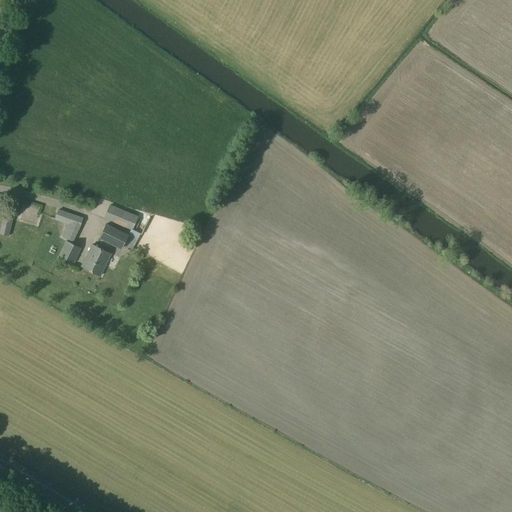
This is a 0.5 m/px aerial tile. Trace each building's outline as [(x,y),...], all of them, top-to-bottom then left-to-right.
[(8,197),(0,229),(10,232),(18,199),(8,197)] [(140,234),(139,236),(142,238),(149,221),(109,205),(104,218),(131,230),(132,229),(140,234)] [(60,239),(65,241),(66,242),(72,244),(80,226),(82,218),(58,209),(55,219),(68,223),(60,239)] [(121,249),(123,245),(128,235),(106,223),(98,238),(121,249)] [(128,235),(123,245),(132,249),(139,236),(140,234),(132,229),(131,230),(128,235)] [(66,242),(65,241),(58,255),(73,263),(81,248),(72,244),(66,242)] [(100,276),(107,261),(110,262),(114,255),(92,245),(81,266),(100,276)]
